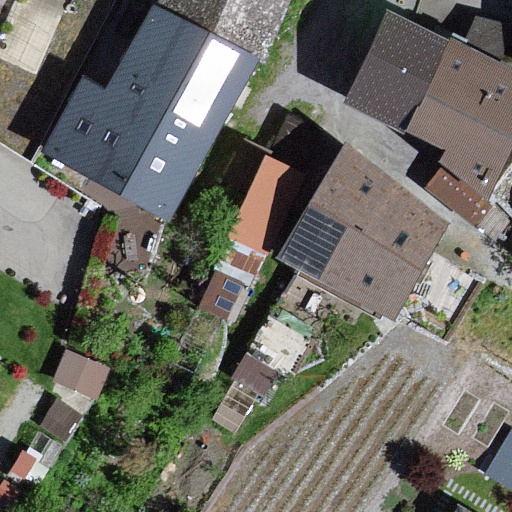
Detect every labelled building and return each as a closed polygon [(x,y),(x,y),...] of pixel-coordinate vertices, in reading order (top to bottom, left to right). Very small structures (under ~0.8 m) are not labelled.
[(137,0),(81,89),(61,78),(20,163),(147,227),(275,0),(137,0)] [(511,96),(511,94),(365,15),(322,108),(463,199),(511,96)] [(258,261),(362,327),(425,219),(320,145),(258,261)] [(511,146),(463,199),(511,247),(511,146)] [(96,374),(50,350),(40,388),(72,410),(96,374)] [(511,423),(484,469),(511,486),(511,423)] [(475,511),(453,499),(445,511),(475,511)]
